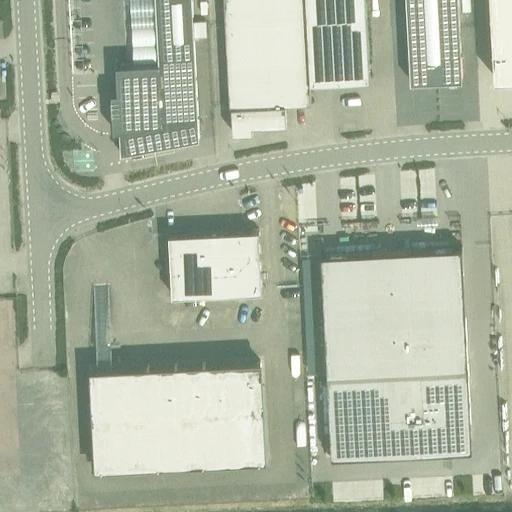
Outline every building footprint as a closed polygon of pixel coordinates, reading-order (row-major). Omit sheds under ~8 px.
[(155,0),(156,13),(132,15),(133,25),(157,23),(159,61),(117,63),(118,91),(112,91),(114,130),(120,128),(121,153),(199,138),(192,0),(155,0)] [(312,102),(311,82),(306,0),(224,0),(230,106),(232,106),(233,132),(253,131),(253,125),(287,123),(286,103),(312,102)] [(306,0),(311,82),(371,79),(366,0),(306,0)] [(462,78),(461,56),(458,0),(406,0),(411,81),(437,79),(462,78)] [(511,0),(490,0),(495,77),(511,76),(511,0)] [(262,289),(259,228),(169,233),(172,294),(262,289)] [(462,246),(321,253),(331,455),(412,451),(412,442),(470,439),(470,424),(471,424),(462,246)] [(98,466),(98,465),(264,457),(265,458),(266,458),(267,457),(267,456),(266,456),(266,455),(262,386),(260,360),(92,368),(93,394),(96,464),(95,464),(95,465),(95,466),(96,466),(97,467),(97,466),(98,466)] [(43,441),(43,416),(27,416),(27,441),(43,441)] [(78,449),(77,438),(59,439),(59,450),(78,449)]
